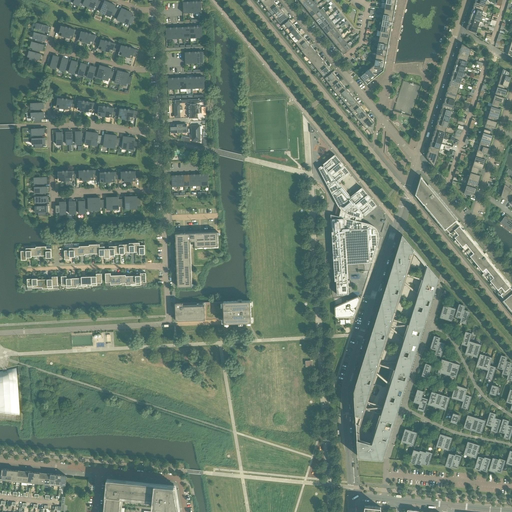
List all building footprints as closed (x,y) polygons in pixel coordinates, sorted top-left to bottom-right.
[(95,7),(98,8),(100,3),(97,1),(98,0),(91,0),(88,7),(94,10),(95,7)] [(269,13),(270,12),(269,11),(277,5),(274,1),(274,0),(266,7),(269,11),(268,12),(269,13)] [(306,8),(309,12),(317,6),(318,4),(315,0),(313,2),(306,8)] [(100,12),(105,15),(110,3),(104,1),(103,4),(100,3),(98,8),(101,10),(100,12)] [(475,2),(473,8),(483,11),(485,12),(487,6),(485,5),(475,2)] [(112,15),(115,16),(117,10),(114,9),(116,6),(110,3),(105,15),(111,17),(112,15)] [(269,11),(270,12),(273,15),(281,9),(281,8),(280,9),(277,5),(269,11)] [(309,12),(312,16),(320,10),(317,6),(309,12)] [(117,20),(122,22),(127,11),(121,8),(120,11),(117,10),(115,16),(118,17),(117,20)] [(322,8),(320,10),(312,16),(316,21),(323,14),(326,12),(322,8)] [(473,8),(471,13),(481,16),(483,11),(473,8)] [(276,21),(277,20),(276,19),(284,13),(281,9),(273,15),(273,16),(273,15),(276,19),(275,20),(276,21)] [(127,11),(122,22),(128,25),(129,22),(132,24),(134,18),(131,16),(133,13),(127,11)] [(316,21),(319,25),(329,17),(329,16),(326,12),(323,14),(316,21)] [(281,25),(282,26),(289,19),(288,18),(288,17),(284,13),(276,19),(277,20),(280,24),(282,25),(281,25)] [(471,13),(470,19),(479,22),(481,16),(471,13)] [(319,25),(323,29),(332,21),(329,17),(319,25)] [(284,31),(286,30),(285,30),(293,23),(289,19),(282,26),(285,29),(283,30),(284,31)] [(470,19),(468,24),(478,27),(479,22),(470,19)] [(332,21),(323,29),(326,33),(335,26),(335,25),(332,21)] [(34,32),(46,36),(46,35),(43,35),(44,31),(47,32),(49,26),(37,23),(35,29),(38,30),(37,33),(34,32)] [(288,34),(296,27),(293,23),(285,30),(286,30),(288,34)] [(478,27),(468,24),(466,30),(475,35),(478,27)] [(58,35),(66,37),(68,28),(61,26),(58,25),(56,31),(59,32),(58,35)] [(326,33),(330,37),(339,30),(335,26),(326,33)] [(291,40),(292,39),(291,38),(299,32),(296,28),(297,28),(296,27),(288,34),(291,38),(290,39),(291,40)] [(74,36),(77,37),(78,31),(75,30),(68,28),(66,37),(73,39),(74,36)] [(330,37),(333,42),(342,34),(339,30),(330,37)] [(79,41),(86,43),(88,33),(81,31),(81,32),(78,31),(77,37),(80,37),(79,41)] [(32,41),(32,42),(44,45),(40,44),(41,41),(45,42),(46,36),(34,32),(33,38),(35,39),(34,42),(32,41)] [(292,39),(295,43),(303,36),(299,32),(291,38),(292,39)] [(96,45),(98,36),(95,36),(96,35),(88,33),(86,43),(93,45),(94,41),(97,42),(96,45)] [(333,42),(337,46),(344,40),(341,36),(342,34),(333,42)] [(98,49),(105,51),(108,41),(101,39),(101,40),(98,39),(99,36),(98,36),(96,45),(99,46),(98,49)] [(298,48),(299,47),(307,40),(303,36),(295,43),(296,43),(298,46),(297,47),(298,48)] [(302,51),(310,44),(307,40),(299,47),(302,50),(302,51)] [(337,46),(340,50),(348,44),(344,40),(337,46)] [(113,49),(116,50),(118,45),(115,44),(115,43),(108,41),(105,51),(112,53),(113,49)] [(29,51),(41,54),(38,53),(39,50),(42,51),(44,45),(32,42),(30,47),(33,48),(32,51),(29,51)] [(305,57),(306,56),(305,55),(313,49),(310,45),(310,44),(302,51),(305,55),(304,56),(305,57)] [(348,44),(340,50),(344,54),(351,48),(348,44)] [(462,44),(459,53),(469,56),(471,49),(462,44)] [(118,55),(126,57),(128,47),(121,45),(118,45),(116,50),(119,51),(118,55)] [(128,47),(126,57),(133,59),(134,55),(137,56),(138,50),(135,49),(128,47)] [(306,56),(309,59),(317,53),(317,52),(316,53),(313,49),(305,55),(306,56)] [(41,54),(29,51),(27,57),(30,57),(29,61),(35,63),(36,59),(39,60),(41,54)] [(312,65),(313,64),(313,63),(321,57),(317,53),(309,59),(309,60),(310,60),(312,63),(311,64),(312,65)] [(459,53),(457,59),(467,62),(469,56),(459,53)] [(50,67),(56,69),(59,57),(53,55),(52,59),(49,58),(47,64),(51,65),(50,67)] [(59,70),(65,72),(68,60),(62,58),(61,61),(58,60),(59,57),(56,69),(57,67),(60,67),(59,70)] [(313,64),(316,68),(324,61),(321,57),(313,63),(313,64)] [(457,59),(455,64),(465,67),(467,62),(457,59)] [(68,73),(74,74),(78,62),(72,61),(71,64),(68,63),(69,60),(68,60),(65,72),(66,69),(69,70),(68,73)] [(319,73),(320,72),(327,65),(324,61),(316,68),(319,71),(318,72),(319,73)] [(78,75),(83,77),(87,65),(81,63),(80,66),(77,66),(78,62),(74,74),(75,72),(78,73),(78,75)] [(455,64),(454,70),(463,73),(465,67),(455,64)] [(87,78),(93,79),(96,67),(90,66),(89,69),(86,68),(87,65),(83,77),(84,77),(84,74),(88,75),(87,78)] [(320,72),(323,76),(331,69),(327,65),(320,72)] [(374,65),(369,69),(376,77),(384,70),(384,67),(374,65)] [(97,78),(102,79),(106,67),(100,66),(99,69),(96,68),(96,67),(93,79),(94,74),(97,75),(97,78)] [(109,78),(112,79),(114,73),(111,72),(112,69),(106,67),(102,79),(108,81),(109,78)] [(328,84),(329,83),(328,82),(336,76),(333,71),(332,72),(331,70),(331,69),(323,76),(324,76),(325,78),(328,82),(327,83),(328,84)] [(369,69),(365,72),(372,80),(376,77),(369,69)] [(503,69),(500,79),(509,82),(511,77),(508,76),(509,72),(503,69)] [(454,70),(452,75),(462,78),(463,73),(454,70)] [(114,83),(120,84),(124,72),(118,71),(117,74),(114,73),(112,79),(115,80),(114,83)] [(124,72),(120,84),(126,86),(127,83),(130,84),(132,78),(129,77),(130,74),(124,72)] [(372,80),(365,72),(360,76),(367,84),(372,80)] [(452,75),(450,81),(460,84),(462,78),(452,75)] [(331,87),(340,80),(336,76),(328,82),(329,83),(331,86),(331,87)] [(500,79),(497,87),(504,89),(505,86),(508,87),(509,82),(500,79)] [(334,92),(335,92),(335,91),(343,85),(340,81),(340,80),(331,87),(334,90),(333,91),(334,92)] [(450,81),(449,86),(458,89),(460,84),(450,81)] [(335,91),(335,92),(338,95),(346,88),(343,85),(335,91)] [(449,86),(447,91),(457,95),(458,89),(449,86)] [(492,94),(495,95),(501,97),(502,94),(505,95),(507,90),(504,89),(497,87),(496,91),(493,91),(492,94)] [(341,101),(342,100),(342,99),(350,93),(346,88),(338,95),(339,96),(339,95),(342,99),(340,100),(341,101)] [(447,91),(445,97),(455,100),(457,95),(447,91)] [(342,100),(345,103),(353,97),(350,93),(342,99),(342,100)] [(489,102),(492,103),(499,105),(500,102),(503,103),(504,98),(501,97),(495,95),(493,99),(490,99),(489,102)] [(348,109),(349,108),(357,101),(353,97),(345,103),(349,107),(347,108),(348,109)] [(445,97),(443,102),(453,105),(455,100),(445,97)] [(56,108),(64,109),(65,99),(58,98),(57,98),(54,98),(53,104),(57,104),(56,108)] [(71,106),(74,106),(75,100),(72,100),(65,99),(64,109),(71,110),(71,106)] [(77,110),(84,111),(86,101),(78,100),(78,101),(75,100),(74,106),(78,107),(77,110)] [(95,112),(96,103),(93,103),(93,102),(86,101),(84,111),(92,112),(92,109),(95,109),(95,112)] [(352,112),(360,105),(357,101),(349,108),(352,111),(352,112)] [(31,113),(43,112),(40,112),(40,109),(43,109),(43,102),(30,103),(31,109),(33,109),(34,113),(31,113)] [(443,102),(442,108),(452,111),(453,105),(443,102)] [(98,116),(105,117),(106,107),(99,106),(96,106),(96,103),(95,112),(98,112),(98,116)] [(492,103),(490,111),(499,114),(501,109),(498,108),(499,105),(492,103)] [(198,108),(196,108),(196,111),(198,111),(199,118),(204,118),(203,105),(198,105),(198,108)] [(355,118),(356,117),(356,116),(363,110),(360,106),(361,106),(360,105),(352,112),(355,116),(354,117),(355,118)] [(113,114),(116,114),(117,108),(113,108),(114,108),(106,107),(105,117),(112,118),(113,114)] [(118,118),(126,119),(127,109),(120,108),(120,109),(117,108),(116,114),(119,115),(118,118)] [(442,108),(440,113),(450,116),(452,111),(442,108)] [(127,109),(126,119),(133,120),(134,117),(137,117),(138,111),(134,111),(134,110),(127,109)] [(356,117),(359,120),(367,114),(367,113),(367,114),(363,110),(356,116),(356,117)] [(490,111),(487,119),(494,121),(495,118),(498,119),(499,114),(490,111)] [(43,112),(31,113),(31,119),(34,119),(34,122),(40,122),(40,119),(43,118),(43,112)] [(440,113),(438,119),(448,122),(450,116),(440,113)] [(362,126),(363,125),(363,124),(371,118),(367,114),(359,120),(359,121),(360,120),(362,124),(361,125),(362,126)] [(363,124),(363,125),(366,129),(367,129),(372,135),(375,123),(374,123),(374,122),(371,118),(363,124)] [(438,119),(437,124),(446,127),(448,122),(438,119)] [(494,121),(487,119),(485,127),(491,129),(492,126),(495,127),(497,122),(494,121)] [(171,125),(171,133),(186,132),(186,124),(171,125)] [(437,124),(435,130),(445,133),(446,127),(437,124)] [(192,126),(192,141),(200,141),(200,126),(192,126)] [(32,138),(44,138),(41,138),(41,135),(44,135),(44,128),(31,129),(32,135),(34,135),(35,138),(32,138)] [(484,129),(481,137),(491,140),(493,135),(490,134),(491,131),(484,129)] [(435,130),(433,135),(443,138),(445,133),(435,130)] [(57,145),(63,145),(62,132),(56,133),(56,136),(53,136),(53,142),(56,142),(57,145)] [(66,145),(72,144),(72,132),(66,132),(66,136),(63,136),(62,132),(63,145),(63,142),(66,142),(66,145)] [(76,144),(82,144),(81,132),(75,132),(75,135),(72,135),(72,132),(72,144),(72,142),(76,142),(76,144)] [(85,144),(91,145),(92,133),(86,132),(86,135),(82,135),(82,132),(81,132),(82,144),(82,141),(85,142),(85,144)] [(97,143),(100,144),(101,137),(98,137),(99,133),(92,133),(91,145),(97,146),(97,143)] [(103,147),(109,147),(111,135),(105,134),(104,138),(101,137),(100,144),(103,144),(103,147)] [(116,145),(119,146),(120,140),(117,139),(117,136),(111,135),(109,147),(115,148),(116,145)] [(433,135),(432,140),(441,143),(443,138),(433,135)] [(122,149),(128,150),(129,137),(123,137),(123,140),(120,140),(119,146),(122,146),(122,149)] [(129,137),(128,150),(134,150),(134,148),(137,148),(138,142),(135,141),(135,138),(129,137)] [(481,137),(479,145),(486,147),(487,144),(490,145),(491,140),(481,137)] [(44,138),(32,138),(32,145),(35,145),(35,148),(41,148),(41,144),(44,144),(44,138)] [(432,140),(430,146),(440,149),(441,143),(432,140)] [(479,145),(476,153),(483,155),(484,152),(487,153),(489,148),(486,147),(479,145)] [(430,146),(428,151),(438,154),(440,149),(430,146)] [(438,154),(428,151),(426,157),(434,167),(438,154)] [(476,153),(474,161),(484,164),(485,159),(482,159),(483,155),(476,153)] [(331,214),(332,232),(332,244),(334,244),(334,248),(333,248),(333,253),(334,252),(335,256),(333,256),(333,261),(335,261),(335,264),(334,264),(334,269),(335,269),(336,272),(334,272),(334,277),(336,277),(336,280),(335,280),(335,281),(336,281),(337,295),(349,294),(348,279),(347,264),(358,263),(358,271),(363,271),(365,271),(367,271),(370,270),(378,245),(378,243),(378,241),(379,240),(379,238),(379,237),(379,236),(379,235),(378,234),(378,233),(378,232),(377,231),(377,230),(376,229),(376,228),(375,227),(374,227),(374,226),(373,225),(372,225),(371,224),(370,224),(369,224),(368,223),(367,223),(355,220),(356,217),(362,218),(363,217),(362,216),(364,214),(365,215),(377,206),(362,187),(350,197),(349,195),(349,194),(340,184),(338,182),(350,173),(335,154),(323,164),(324,165),(322,167),(321,166),(318,168),(337,204),(338,205),(338,206),(339,207),(340,208),(341,209),(339,216),(331,214)] [(470,166),(469,168),(478,171),(479,168),(482,169),(484,164),(474,161),(473,166),(470,166)] [(470,173),(469,177),(479,180),(480,176),(477,175),(478,171),(469,168),(468,171),(470,173)] [(79,180),(87,180),(86,170),(79,170),(79,171),(76,171),(76,177),(79,177),(79,180)] [(97,179),(97,170),(94,170),(86,170),(87,180),(94,180),(94,176),(97,176),(97,179)] [(97,170),(97,179),(100,179),(100,182),(108,182),(107,172),(100,172),(100,173),(97,173),(97,170)] [(58,181),(66,181),(65,171),(58,171),(58,172),(55,172),(55,178),(58,178),(58,181)] [(73,177),(76,177),(76,171),(73,171),(65,171),(66,181),(73,181),(73,177)] [(121,172),(118,172),(118,178),(121,178),(121,181),(129,181),(128,171),(121,171),(121,172)] [(136,171),(128,171),(129,181),(136,181),(136,177),(139,177),(139,171),(136,171)] [(115,172),(107,172),(108,182),(115,182),(115,178),(118,178),(118,172),(115,172)] [(414,194),(450,238),(463,227),(460,223),(460,222),(458,224),(456,221),(458,219),(457,219),(436,193),(435,194),(432,190),(433,190),(420,175),(414,194)] [(464,185),(466,186),(466,185),(473,187),(474,184),(477,185),(479,180),(469,177),(466,176),(464,185)] [(34,187),(47,187),(47,186),(43,187),(43,183),(47,183),(46,177),(34,177),(34,184),(37,184),(37,187),(34,187)] [(501,196),(507,200),(511,192),(511,189),(505,184),(501,196)] [(466,185),(466,186),(464,194),(471,196),(472,192),(475,193),(476,188),(473,187),(466,185)] [(35,197),(47,196),(44,196),(43,193),(47,193),(47,187),(34,187),(35,193),(37,193),(37,196),(35,197)] [(35,206),(47,206),(44,206),(44,203),(47,202),(47,196),(35,197),(35,203),(38,203),(38,206),(35,206)] [(137,196),(131,197),(131,209),(138,209),(138,206),(141,206),(141,200),(137,200),(137,196)] [(106,201),(103,201),(104,208),(107,207),(107,210),(113,210),(112,197),(106,198),(106,201)] [(119,197),(112,197),(113,210),(119,210),(119,207),(122,207),(122,200),(119,201),(119,197)] [(125,200),(122,200),(122,207),(125,207),(125,209),(131,209),(131,197),(125,197),(125,200)] [(85,201),(85,214),(85,208),(88,208),(88,211),(94,211),(94,198),(88,198),(88,202),(85,202),(85,201)] [(100,198),(94,198),(94,211),(100,210),(100,208),(104,208),(103,201),(100,201),(100,198)] [(75,202),(76,214),(76,211),(79,211),(79,214),(85,214),(85,201),(78,201),(79,205),(75,205),(75,202)] [(66,214),(65,202),(59,202),(59,206),(56,206),(56,212),(60,212),(60,215),(66,214)] [(66,202),(65,202),(66,214),(66,212),(69,212),(69,214),(76,214),(75,202),(69,202),(69,205),(66,205),(66,202)] [(47,206),(35,206),(35,212),(38,212),(38,216),(44,216),(44,212),(48,212),(47,206)] [(505,228),(509,231),(511,227),(511,221),(505,216),(500,222),(506,226),(505,228)] [(450,238),(502,301),(511,292),(511,289),(511,288),(511,287),(511,286),(487,256),(488,256),(486,253),(485,253),(463,227),(450,238)] [(195,247),(195,249),(218,248),(218,235),(218,232),(177,234),(177,241),(177,242),(178,249),(178,256),(178,257),(178,264),(178,265),(179,271),(179,272),(179,279),(179,286),(179,287),(189,287),(189,286),(189,271),(189,264),(188,241),(190,241),(192,241),(195,241),(195,247)] [(363,359),(361,367),(354,390),(355,414),(361,416),(364,408),(413,251),(414,248),(402,234),(391,269),(389,277),(377,314),(375,322),(363,359)] [(129,244),(124,244),(125,254),(125,252),(135,252),(134,243),(129,243),(129,244)] [(139,243),(134,243),(135,252),(139,252),(139,254),(145,254),(145,245),(140,245),(139,243)] [(89,246),(84,246),(85,254),(95,254),(94,244),(89,245),(89,246)] [(100,244),(94,244),(95,254),(99,253),(99,256),(104,256),(105,258),(104,246),(100,247),(100,244)] [(119,246),(114,246),(115,255),(115,254),(125,254),(124,244),(119,245),(119,246)] [(36,248),(31,248),(31,257),(32,257),(32,256),(41,256),(41,246),(36,247),(36,248)] [(46,246),(41,246),(41,256),(46,255),(46,258),(52,258),(51,248),(46,249),(46,246)] [(79,247),(74,247),(75,257),(75,255),(85,255),(85,254),(84,246),(79,246),(79,247)] [(105,246),(104,246),(105,258),(110,258),(110,255),(115,255),(114,246),(109,246),(109,249),(105,249),(105,246)] [(75,257),(74,247),(69,248),(69,250),(64,250),(65,259),(70,259),(70,257),(75,257)] [(31,257),(31,248),(26,248),(26,250),(21,251),(21,260),(27,260),(27,257),(31,257)] [(372,443),(357,438),(358,456),(383,459),(439,279),(427,265),(381,413),(372,443)] [(96,276),(91,276),(92,285),(97,285),(97,283),(102,283),(102,273),(96,274),(96,276)] [(110,285),(116,285),(115,275),(111,275),(111,273),(105,273),(105,282),(110,282),(110,285)] [(140,276),(135,276),(136,285),(141,285),(141,282),(146,282),(146,273),(140,273),(140,276)] [(115,275),(116,285),(121,284),(121,283),(125,283),(126,285),(125,275),(115,275)] [(126,275),(125,275),(126,285),(131,285),(131,284),(135,284),(136,285),(135,276),(126,276),(126,275)] [(52,279),(47,279),(48,288),(53,288),(53,286),(58,285),(57,276),(52,276),(52,279)] [(72,287),(71,278),(67,278),(66,276),(61,276),(61,285),(66,285),(66,288),(72,287)] [(91,276),(81,277),(82,286),(87,286),(87,284),(91,284),(91,285),(92,285),(91,276)] [(81,278),(71,278),(72,287),(77,287),(77,286),(82,286),(81,277),(81,278)] [(32,288),(38,287),(37,278),(27,279),(27,287),(32,286),(32,288)] [(37,278),(38,287),(42,287),(42,288),(48,288),(47,279),(37,279),(37,278)] [(511,292),(502,301),(511,312),(511,292)] [(336,317),(337,317),(353,316),(354,315),(359,299),(359,298),(359,297),(358,297),(357,297),(336,307),(335,307),(335,308),(335,316),(336,316),(336,317)] [(224,319),(224,323),(251,322),(250,301),(175,303),(176,321),(224,319)] [(455,317),(461,318),(461,319),(464,309),(464,310),(465,306),(459,304),(455,317)] [(440,318),(446,320),(450,307),(444,305),(440,318)] [(450,307),(446,320),(452,321),(456,309),(450,307)] [(461,319),(461,318),(460,322),(466,324),(470,311),(464,310),(464,309),(461,319)] [(461,344),(467,346),(469,341),(472,333),(465,331),(461,344)] [(430,348),(436,350),(439,341),(440,338),(434,336),(430,348)] [(436,350),(435,354),(441,356),(445,343),(439,341),(436,350)] [(465,354),(471,356),(475,343),(469,341),(467,346),(465,354)] [(475,343),(471,356),(477,357),(481,345),(475,343)] [(476,367),(482,368),(486,356),(480,354),(476,367)] [(497,368),(503,370),(506,361),(507,357),(501,355),(497,368)] [(482,368),(488,370),(490,365),(492,358),(486,356),(482,368)] [(438,372),(444,374),(448,361),(442,359),(438,372)] [(444,374),(450,376),(454,363),(448,361),(444,374)] [(502,373),(508,375),(511,366),(511,362),(506,361),(503,370),(502,373)] [(425,363),(421,376),(428,378),(432,365),(425,363)] [(454,363),(450,376),(456,378),(460,365),(454,363)] [(488,370),(485,378),(492,380),(496,367),(490,365),(488,370)] [(16,368),(0,371),(0,412),(19,415),(16,368)] [(492,384),(489,393),(495,395),(498,386),(492,384)] [(451,398),(457,400),(461,387),(455,385),(451,398)] [(457,400),(463,401),(465,394),(466,394),(467,389),(461,387),(457,400)] [(413,402),(419,404),(422,397),(424,391),(417,389),(413,402)] [(427,404),(433,406),(437,393),(431,391),(427,404)] [(433,406),(439,408),(443,395),(437,393),(433,406)] [(463,401),(461,407),(467,409),(471,396),(466,394),(465,394),(463,401)] [(443,395),(439,408),(446,410),(450,397),(443,395)] [(419,404),(417,410),(424,412),(428,399),(422,397),(419,404)] [(357,438),(372,443),(381,413),(364,408),(361,416),(355,414),(356,422),(365,417),(369,418),(366,425),(358,430),(356,430),(357,438)] [(486,425),(492,427),(495,418),(496,414),(490,412),(486,425)] [(453,413),(450,422),(456,424),(459,415),(453,413)] [(463,428),(469,430),(473,417),(467,415),(463,428)] [(469,430),(476,432),(480,419),(473,417),(469,430)] [(492,427),(490,430),(497,432),(501,420),(495,418),(492,427)] [(480,419),(476,432),(481,433),(485,421),(480,419)] [(499,431),(505,433),(508,424),(509,421),(503,419),(499,431)] [(505,433),(503,437),(510,439),(511,431),(511,425),(508,424),(505,433)] [(401,442),(407,443),(411,431),(405,429),(401,442)] [(411,431),(407,443),(413,445),(417,432),(411,431)] [(436,446),(442,448),(446,436),(440,434),(436,446)] [(446,436),(442,448),(448,450),(452,438),(446,436)] [(463,454),(470,456),(474,443),(467,441),(463,454)] [(474,443),(470,456),(476,458),(480,445),(474,443)] [(416,464),(416,463),(419,452),(419,451),(413,450),(409,462),(416,464)] [(422,465),(422,464),(426,452),(420,450),(419,451),(419,452),(416,463),(422,465)] [(422,464),(428,466),(432,453),(426,451),(426,452),(422,464)] [(451,468),(451,467),(455,455),(449,453),(445,466),(451,468)] [(451,467),(457,469),(461,456),(455,454),(455,455),(451,467)] [(480,471),(481,470),(480,470),(484,458),(478,456),(474,469),(480,471)] [(480,470),(481,470),(487,472),(491,459),(484,457),(484,458),(480,470)] [(495,472),(495,471),(499,460),(498,459),(493,458),(488,470),(495,472)] [(495,471),(501,473),(505,460),(499,458),(498,459),(499,460),(495,471)] [(123,498),(153,501),(154,484),(109,480),(107,496),(123,498)] [(162,508),(161,511),(175,511),(175,510),(178,510),(174,486),(154,484),(153,501),(152,507),(162,508)] [(121,511),(123,498),(107,496),(105,511),(121,511)]
